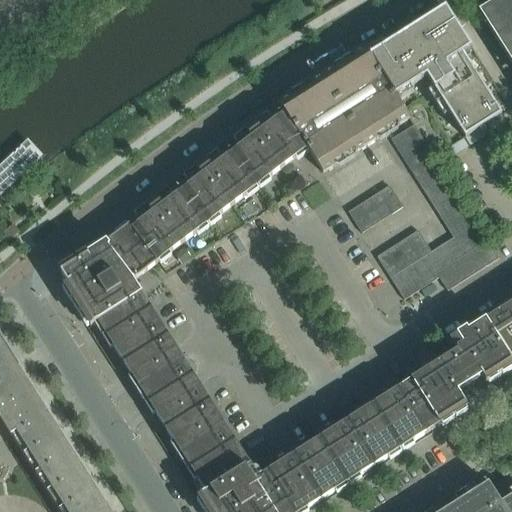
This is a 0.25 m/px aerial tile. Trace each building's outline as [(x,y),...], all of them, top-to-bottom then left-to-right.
[(511,0),(503,0),(480,15),(511,65),(511,0)] [(501,116),(463,55),(471,50),(446,9),(385,48),(381,43),(368,51),(368,49),(365,51),(394,97),(395,97),(426,77),(465,139),(501,116)] [(410,120),(395,97),(394,97),(365,51),(279,105),(282,111),(300,139),(308,150),(309,150),(308,151),(323,174),(410,120)] [(206,493),(246,468),(192,384),(174,355),(129,285),(134,282),(134,281),(308,150),(300,139),(282,111),(279,112),(267,122),(259,128),(254,121),(244,129),(249,136),(210,165),(205,159),(194,167),(199,173),(159,204),(155,196),(145,204),(150,212),(88,257),(86,254),(79,259),(60,273),(68,285),(64,287),(91,329),(98,324),(134,381),(152,409),(206,493)] [(391,141),(399,154),(422,139),(414,126),(391,141)] [(0,172),(0,198),(54,153),(41,138),(0,172)] [(422,139),(399,154),(407,167),(430,152),(422,139)] [(415,179),(438,165),(430,152),(407,167),(415,179)] [(421,189),(444,175),(438,165),(415,179),(421,189)] [(427,199),(451,185),(444,175),(421,189),(427,199)] [(434,209),(457,195),(451,185),(427,199),(434,209)] [(403,209),(390,187),(379,194),(393,215),(403,209)] [(393,215),(379,194),(369,200),(382,222),(393,215)] [(440,220),(463,205),(457,195),(434,209),(440,220)] [(382,222),(369,200),(359,207),(372,228),(382,222)] [(470,215),(463,205),(440,220),(447,230),(470,215)] [(372,228),(359,207),(348,214),(362,235),(372,228)] [(476,225),(470,215),(447,230),(453,240),(476,225)] [(465,282),(498,260),(490,247),(489,246),(476,225),(453,240),(442,246),(431,253),(421,260),(411,266),(418,277),(425,288),(439,279),(447,293),(465,282)] [(3,234),(9,241),(19,233),(13,226),(3,234)] [(418,232),(408,239),(421,260),(431,253),(418,232)] [(421,260),(408,239),(397,245),(411,267),(411,266),(421,260)] [(411,267),(397,245),(387,252),(400,273),(411,267)] [(400,273),(387,252),(377,259),(390,280),(400,273)] [(397,291),(418,277),(411,266),(411,267),(400,273),(390,280),(397,291)] [(425,288),(418,277),(397,291),(404,302),(409,298),(425,288)] [(486,383),(511,366),(511,310),(471,336),(467,330),(451,340),(459,352),(440,364),(457,391),(482,376),(486,383)] [(0,419),(0,420),(16,446),(54,423),(0,336),(0,419)] [(305,511),(446,422),(468,408),(457,391),(440,364),(399,390),(402,395),(257,487),(246,468),(206,493),(199,498),(207,511),(305,511)] [(111,511),(54,423),(16,446),(58,511),(111,511)] [(498,499),(485,478),(462,492),(466,499),(445,511),(503,511),(496,500),(498,499)] [(511,511),(511,489),(498,499),(496,500),(503,511),(511,511)]
